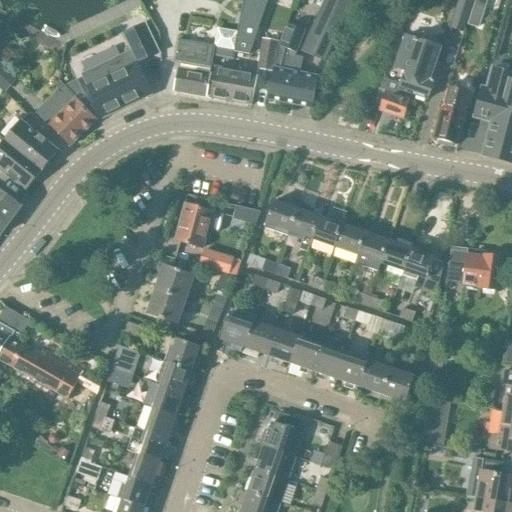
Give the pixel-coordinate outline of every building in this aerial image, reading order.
[(178,39),(173,61),(180,63),(179,69),(178,68),(173,90),(205,96),(214,57),(233,60),(234,52),(249,55),(259,28),(268,1),(262,0),(242,0),(239,24),(237,32),(217,29),(214,45),(178,39)] [(325,0),(302,52),(325,62),(352,0),(325,0)] [(466,24),(468,25),(474,9),(471,8),(473,3),(463,0),(459,0),(450,29),(456,31),(463,34),(466,24)] [(481,11),(474,9),(468,25),(476,27),(481,11)] [(132,51),(106,63),(126,106),(151,95),(136,64),(149,58),(159,53),(145,23),(123,34),(132,51)] [(273,72),(268,101),(294,106),(310,109),(311,109),(318,82),(319,78),(301,74),(299,74),(303,58),(295,56),(296,53),(297,53),(306,30),(289,24),(280,47),(275,67),(274,67),(273,72)] [(407,73),(402,87),(400,91),(427,101),(433,82),(429,80),(440,49),(436,48),(437,43),(436,37),(424,33),(419,36),(418,41),(407,38),(396,69),(407,73)] [(264,71),(273,72),(278,42),(263,39),(257,69),(264,71)] [(101,65),(81,74),(86,84),(102,118),(126,106),(106,63),(101,65)] [(0,65),(0,87),(5,92),(15,80),(0,65)] [(228,101),(235,71),(216,67),(214,78),(215,78),(211,97),(228,101)] [(511,73),(491,68),(486,89),(482,88),(474,118),(491,122),(483,155),(511,163),(511,73)] [(235,71),(228,101),(252,105),(258,76),(235,71)] [(400,91),(402,87),(390,83),(391,81),(383,78),(377,93),(381,94),(386,96),(380,112),(403,120),(409,101),(398,97),(400,91)] [(76,80),(64,86),(66,88),(77,100),(84,97),(76,80)] [(64,86),(36,112),(48,125),(69,146),(96,121),(96,120),(77,100),(66,88),(64,86)] [(439,121),(433,139),(437,144),(452,148),(456,145),(469,95),(448,89),(439,121)] [(4,141),(44,173),(51,165),(49,162),(58,151),(21,121),(4,141)] [(44,173),(4,141),(0,146),(0,170),(25,191),(33,181),(36,184),(44,173)] [(0,235),(21,207),(0,192),(0,235)] [(266,225),(264,229),(272,232),(287,237),(298,205),(283,200),(282,205),(274,202),(266,225)] [(185,204),(174,240),(202,249),(203,245),(207,233),(208,229),(217,232),(220,223),(222,215),(213,212),(185,204)] [(287,237),(301,242),(299,249),(308,253),(312,241),(320,218),(312,215),(313,211),(298,205),(287,237)] [(312,241),(335,249),(343,226),(320,218),(312,241)] [(335,249),(357,257),(365,234),(343,226),(335,249)] [(357,257),(355,264),(378,272),(380,265),(389,242),(388,242),(390,236),(376,231),(374,237),(365,234),(357,257)] [(387,272),(401,277),(412,246),(397,240),(396,245),(389,242),(380,265),(388,268),(387,272)] [(425,281),(421,289),(434,293),(441,265),(432,262),(433,258),(425,255),(426,251),(412,246),(401,277),(416,282),(417,278),(425,281)] [(490,252),(488,257),(484,256),(484,258),(468,256),(469,250),(450,248),(446,283),(478,287),(480,289),(480,290),(498,292),(502,259),(499,258),(497,253),(490,252)] [(204,250),(199,266),(220,273),(227,275),(233,260),(226,258),(214,254),(204,250)] [(246,264),(274,274),(278,265),(249,255),(246,264)] [(164,265),(156,290),(184,300),(193,275),(164,265)] [(278,265),(274,274),(287,278),(290,269),(278,265)] [(230,276),(227,275),(220,273),(214,290),(224,294),(230,276)] [(264,289),(267,280),(256,276),(253,285),(264,289)] [(320,291),(324,281),(310,276),(307,286),(320,291)] [(280,285),(267,280),(264,289),(277,294),(280,285)] [(336,285),(324,281),(320,291),(332,295),(336,285)] [(313,296),(313,295),(300,290),(300,291),(291,288),(287,298),(297,301),(296,302),(309,307),(309,306),(313,296)] [(184,300),(156,290),(147,314),(176,324),(184,300)] [(365,307),(369,297),(356,292),(352,303),(365,307)] [(217,295),(211,309),(221,313),(227,299),(217,295)] [(326,300),(313,296),(309,306),(322,310),(326,300)] [(381,301),(369,297),(365,307),(378,311),(381,301)] [(0,350),(9,336),(10,337),(13,332),(6,327),(14,313),(4,307),(0,313),(0,350)] [(355,322),(358,312),(346,308),(342,318),(355,322)] [(217,324),(221,313),(211,309),(207,320),(217,324)] [(399,317),(398,319),(411,323),(415,313),(402,309),(399,317)] [(242,354),(252,323),(254,317),(233,310),(232,315),(229,315),(220,341),(228,344),(227,349),(242,354)] [(371,317),(358,312),(355,322),(368,327),(371,317)] [(399,343),(404,328),(382,319),(376,334),(399,343)] [(127,323),(124,333),(137,337),(140,327),(127,323)] [(257,354),(267,357),(276,331),(252,323),(242,354),(256,358),(257,354)] [(417,332),(404,328),(399,343),(401,344),(403,339),(413,343),(417,332)] [(267,357),(289,365),(298,339),(276,331),(267,357)] [(9,336),(0,350),(0,362),(11,369),(24,345),(18,341),(21,336),(13,332),(10,337),(9,336)] [(289,365),(313,373),(321,347),(298,339),(289,365)] [(169,347),(164,362),(195,372),(200,357),(196,355),(198,347),(176,340),(173,348),(169,347)] [(24,345),(11,369),(65,400),(75,383),(96,395),(101,382),(82,371),(46,350),(43,356),(24,345)] [(142,354),(138,352),(119,346),(112,369),(131,376),(131,375),(135,376),(142,354)] [(313,373),(335,380),(344,354),(321,347),(313,373)] [(335,380),(357,388),(366,362),(344,354),(335,380)] [(164,362),(160,375),(143,370),(140,379),(150,382),(150,383),(183,394),(185,386),(190,387),(195,372),(164,362)] [(363,395),(379,400),(389,370),(366,362),(357,388),(365,391),(363,395)] [(126,388),(131,376),(112,369),(107,382),(117,385),(126,388)] [(412,378),(389,370),(379,400),(393,405),(394,400),(403,404),(412,378)] [(509,386),(505,411),(511,412),(511,373),(505,372),(503,386),(509,386)] [(152,408),(152,409),(175,416),(183,394),(150,383),(142,405),(152,408)] [(100,403),(96,415),(106,418),(110,406),(100,403)] [(152,409),(145,431),(144,432),(167,440),(175,416),(152,409)] [(511,412),(505,411),(501,437),(495,436),(493,449),(511,452),(511,412)] [(263,431),(258,446),(289,457),(290,455),(296,458),(307,424),(278,414),(275,426),(270,424),(267,432),(263,431)] [(114,421),(106,418),(96,415),(91,428),(110,434),(114,421)] [(141,442),(137,455),(159,463),(167,440),(144,432),(145,431),(135,427),(130,439),(141,442)] [(334,470),(341,447),(329,443),(321,465),(334,470)] [(258,446),(253,461),(257,462),(254,470),(288,482),(296,459),(296,458),(290,455),(289,457),(258,446)] [(85,448),(80,461),(101,468),(104,459),(93,455),(94,451),(85,448)] [(137,455),(129,477),(152,485),(159,463),(137,455)] [(479,473),(475,499),(511,505),(511,476),(500,475),(502,463),(476,459),(474,472),(479,473)] [(101,468),(80,461),(76,473),(97,480),(101,468)] [(254,470),(247,493),(280,504),(288,482),(254,470)] [(122,485),(117,499),(149,510),(154,495),(149,493),(152,485),(129,477),(126,486),(122,485)] [(74,478),(72,483),(84,487),(86,482),(74,478)] [(316,491),(325,494),(329,481),(321,478),(316,491)] [(321,505),(325,494),(316,491),(312,502),(321,505)] [(247,493),(240,511),(277,511),(280,504),(247,493)] [(81,501),(68,497),(64,506),(78,511),(81,501)] [(112,511),(147,511),(149,510),(117,499),(112,511)] [(511,511),(511,505),(475,499),(472,511),(511,511)]
